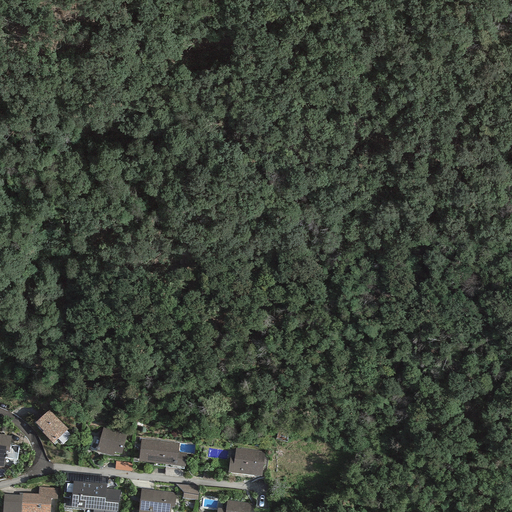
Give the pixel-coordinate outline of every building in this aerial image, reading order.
[(68,429),(48,410),(35,422),(44,431),(42,432),(53,444),(68,429)] [(127,434),(103,427),(96,451),(113,456),(114,452),(121,454),(127,434)] [(11,436),(0,434),(0,466),(3,467),(5,459),(17,460),(19,446),(10,445),(11,436)] [(179,443),(141,438),(139,461),(154,462),(184,466),(185,466),(187,453),(177,452),(179,443)] [(264,451),(235,448),(234,458),(230,457),(228,472),(262,476),(264,451)] [(132,463),(115,461),(115,470),(131,471),(132,463)] [(181,469),(165,467),(164,476),(181,478),(181,469)] [(107,484),(73,481),(70,507),(118,511),(120,490),(106,489),(107,484)] [(199,486),(176,484),(183,493),(182,498),(197,500),(199,486)] [(59,488),(38,487),(38,494),(19,493),(19,495),(4,494),(2,511),(50,511),(51,499),(58,499),(59,488)] [(176,493),(141,489),(137,511),(170,511),(171,507),(174,508),(176,493)] [(250,511),(252,504),(227,500),(225,509),(217,508),(216,511),(250,511)]
